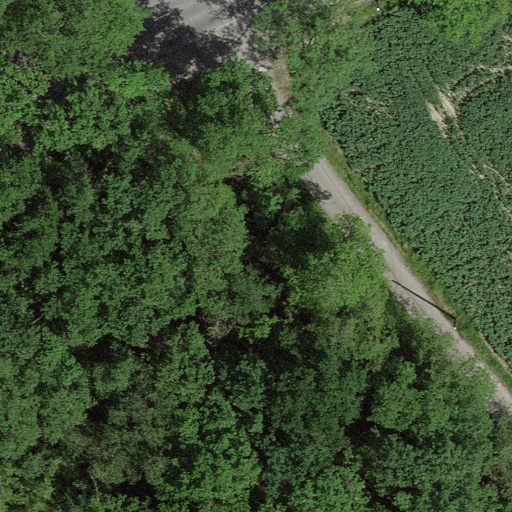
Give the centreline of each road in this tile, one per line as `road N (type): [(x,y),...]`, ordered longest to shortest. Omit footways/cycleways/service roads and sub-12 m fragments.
road 1 (unclassified): [(177,8),(225,46),(305,159),(511,412)]
road 2 (tertiary): [(177,8),(0,96)]
